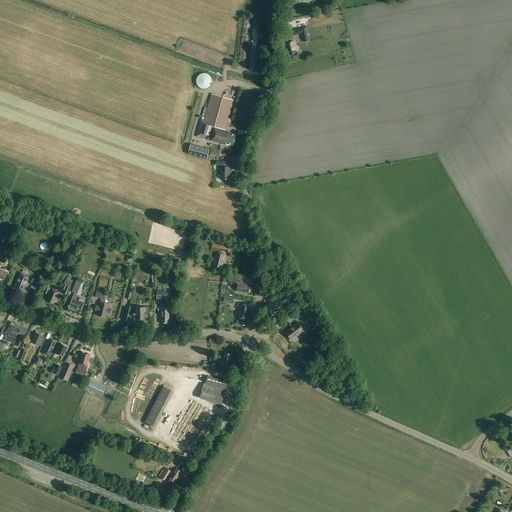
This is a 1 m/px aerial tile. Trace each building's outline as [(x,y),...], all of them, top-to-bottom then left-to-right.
[(306,26),(300,27),(303,41),(309,40),(306,26)] [(286,42),(286,43),(287,50),(288,49),(290,59),(290,60),(295,59),(295,58),(296,58),(299,57),(298,53),(295,53),(295,51),(293,42),(293,40),(286,42)] [(200,88),(202,89),(205,89),(208,88),(210,86),(212,83),(212,80),(211,78),(210,75),(207,74),(204,73),(201,74),(199,75),(197,77),(196,80),(196,83),(198,86),(200,88)] [(201,119),(196,137),(205,139),(206,134),(209,125),(212,126),(212,127),(214,128),(211,141),(225,145),(226,143),(233,145),(235,136),(225,133),(228,122),(229,117),(233,100),(211,94),(208,109),(206,116),(204,120),(201,119)] [(210,150),(191,144),(188,154),(207,159),(210,150)] [(223,167),(223,161),(216,162),(216,165),(220,165),(221,175),(221,180),(228,180),(228,167),(223,167)] [(228,252),(231,252),(232,247),(213,243),(212,247),(228,250),(228,252)] [(224,261),(225,254),(216,252),(214,262),(213,267),(222,269),(223,264),(222,264),(223,260),(224,261)] [(23,291),(30,276),(21,272),(14,287),(23,291)] [(79,274),(76,281),(72,292),(77,294),(79,295),(83,284),(82,283),(84,280),(81,279),(83,275),(79,274)] [(230,286),(235,287),(237,287),(236,292),(244,293),(244,292),(248,293),(250,286),(246,285),(246,284),(240,283),(241,280),(229,277),(228,283),(231,283),(230,286)] [(65,280),(62,289),(65,290),(63,294),(66,295),(72,280),(67,278),(66,280),(65,280)] [(48,287),(45,294),(49,295),(46,301),(54,304),(59,293),(59,292),(48,287)] [(110,314),(112,309),(108,308),(109,304),(105,303),(106,300),(104,299),(105,293),(97,291),(95,297),(101,298),(100,302),(99,306),(96,305),(95,309),(98,310),(97,316),(106,318),(107,313),(110,314)] [(157,291),(156,301),(166,301),(167,291),(157,291)] [(80,315),(85,300),(73,296),(70,306),(68,305),(67,311),(80,315)] [(160,306),(160,314),(161,314),(161,323),(169,324),(169,315),(170,315),(170,311),(170,307),(168,306),(163,306),(163,304),(161,304),(161,306),(160,306)] [(248,320),(251,306),(240,304),(237,317),(238,318),(237,324),(247,326),(248,320)] [(125,307),(122,320),(126,321),(127,317),(133,317),(133,318),(136,318),(138,318),(138,319),(143,319),(143,318),(148,318),(148,313),(150,313),(150,312),(150,307),(145,307),(145,308),(141,308),(140,308),(136,308),(136,307),(130,306),(129,308),(125,307)] [(18,334),(19,334),(22,326),(11,322),(8,328),(11,329),(8,336),(15,339),(18,334)] [(285,332),(292,340),(304,331),(297,322),(285,332)] [(21,343),(27,329),(22,326),(19,334),(21,335),(18,341),(21,343)] [(32,342),(34,343),(40,346),(42,341),(41,341),(44,336),(38,333),(35,332),(32,342)] [(47,343),(43,351),(42,353),(50,356),(54,347),(56,341),(51,339),(48,344),(47,343)] [(55,353),(62,357),(67,347),(61,344),(59,348),(57,348),(55,353)] [(18,356),(23,359),(27,350),(22,348),(21,351),(18,356)] [(75,373),(76,373),(80,374),(81,374),(82,374),(85,375),(87,371),(86,371),(87,368),(89,362),(92,364),(92,363),(94,358),(93,358),(90,357),(91,355),(90,355),(90,354),(88,353),(87,354),(86,355),(85,354),(86,353),(85,353),(85,352),(83,352),(82,352),(81,352),(77,365),(78,365),(77,368),(75,373)] [(230,366),(231,354),(224,354),(223,360),(222,360),(221,372),(232,373),(232,366),(230,366)] [(37,355),(33,363),(39,365),(43,357),(37,355)] [(207,367),(207,370),(215,371),(216,363),(211,362),(211,364),(203,363),(203,366),(207,367)] [(57,365),(53,373),(59,375),(63,367),(57,365)] [(63,367),(59,377),(66,381),(71,371),(63,367)] [(200,395),(222,401),(228,381),(207,376),(206,381),(205,380),(204,381),(204,384),(200,395)] [(89,380),(86,388),(102,396),(106,388),(89,380)] [(173,391),(164,387),(163,386),(144,422),(155,427),(173,391)] [(161,473),(159,476),(159,477),(164,480),(171,471),(165,467),(161,473)] [(173,470),(167,479),(168,480),(174,484),(178,478),(179,476),(179,477),(182,472),(176,468),(175,469),(174,468),(173,470)]
